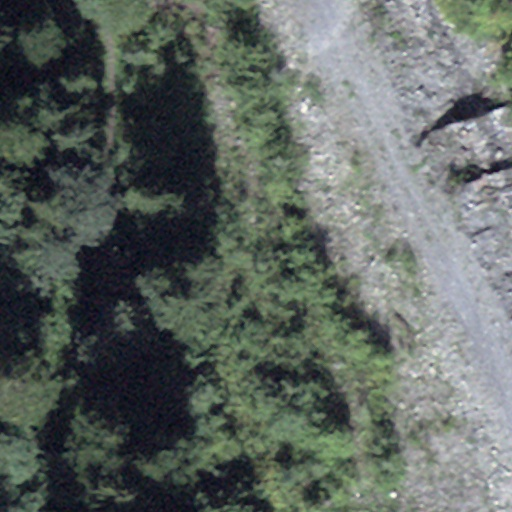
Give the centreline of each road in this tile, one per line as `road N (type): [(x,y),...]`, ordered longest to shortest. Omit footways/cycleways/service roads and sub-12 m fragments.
road 1 (track): [(311,0),(511,388)]
road 2 (track): [(85,0),(103,120),(77,220),(0,316)]
